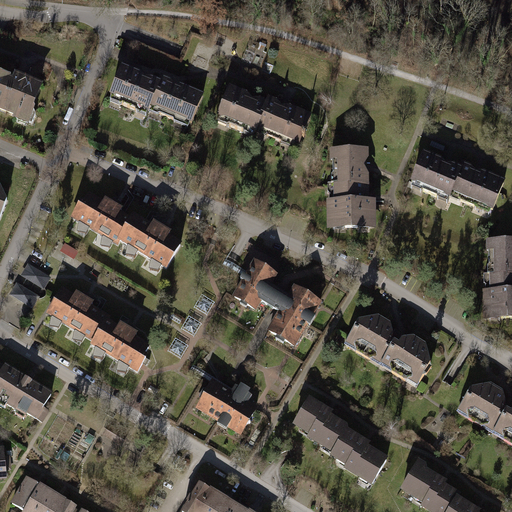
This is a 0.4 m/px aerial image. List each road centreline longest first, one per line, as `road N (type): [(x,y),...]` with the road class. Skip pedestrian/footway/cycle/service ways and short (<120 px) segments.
road 1 (residential): [(511,362),(365,276),(63,151)]
road 2 (track): [(102,12),(255,28),(511,113)]
road 3 (residential): [(296,511),(0,336)]
road 4 (residential): [(63,151),(0,282)]
road 5 (residential): [(112,28),(63,151)]
road 6 (residential): [(112,28),(102,12),(0,10)]
